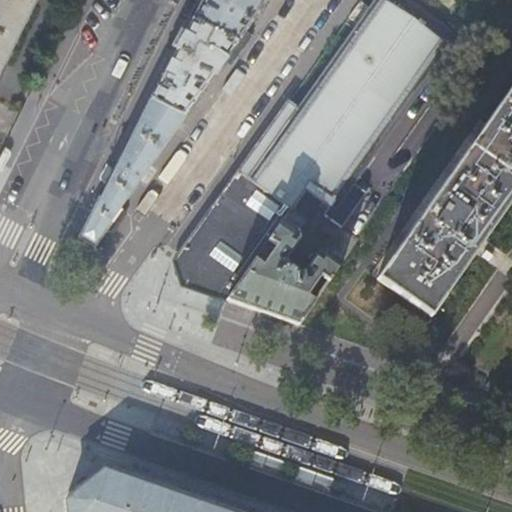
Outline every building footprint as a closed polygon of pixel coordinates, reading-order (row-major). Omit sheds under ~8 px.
[(0,0),(0,75),(1,73),(0,72),(0,63),(31,0),(0,0)] [(343,260),(487,55),(410,0),(376,0),(362,20),(322,76),(274,144),(250,178),(239,171),(221,196),(192,236),(175,261),(182,285),(199,290),(227,300),(255,260),(268,240),(290,209),(299,215),(330,236),(323,247),(343,260)] [(237,43),(266,2),(261,0),(199,0),(197,5),(190,19),(237,43)] [(373,0),(296,108),(288,102),(239,171),(250,178),(274,144),(322,76),(362,20),(376,0),(373,0)] [(237,43),(190,19),(175,50),(150,99),(184,117),(237,43)] [(511,85),(379,278),(431,315),(511,199),(511,85)] [(184,117),(150,99),(129,140),(81,236),(88,240),(94,244),(128,196),(152,162),(184,117)] [(292,225),(299,215),(290,209),(268,240),(276,246),(263,265),(255,260),(227,300),(245,306),(272,316),(297,324),(315,300),(308,295),(320,276),(328,282),(343,260),(323,247),(306,271),(296,273),(289,268),(288,258),(301,238),(300,231),(292,225)] [(286,461),(251,448),(246,462),(282,474),(286,461)] [(329,476),(301,466),(296,479),(332,492),(336,478),(329,476)] [(227,511),(104,469),(86,483),(65,500),(65,511),(227,511)]
